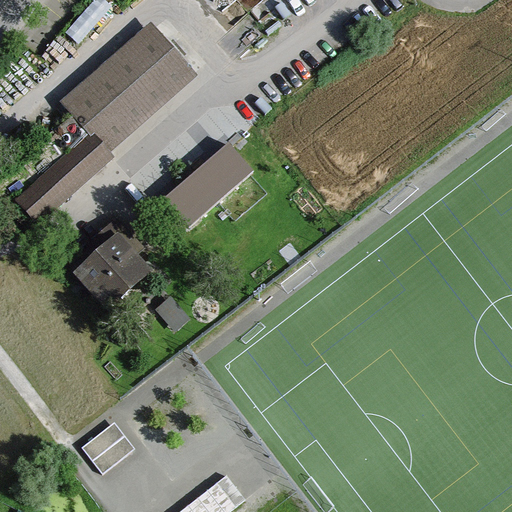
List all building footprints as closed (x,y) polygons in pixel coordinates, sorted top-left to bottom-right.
[(102,0),(67,28),(77,40),(114,10),(106,0),(102,0)] [(205,77),(162,28),(75,103),(104,137),(32,199),(51,221),(126,157),(120,150),(205,77)] [(269,178),(240,142),(190,183),(220,218),(269,178)] [(142,236),(127,220),(98,247),(108,259),(89,276),(123,313),(162,277),(132,245),(142,236)] [(134,449),(115,425),(84,449),(103,474),(134,449)] [(182,511),(232,511),(247,500),(227,475),(182,511)]
